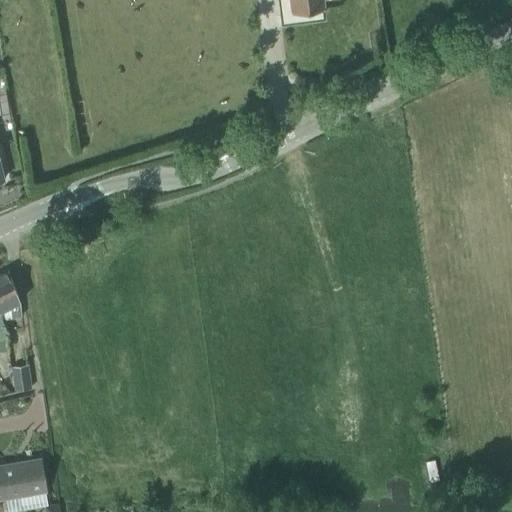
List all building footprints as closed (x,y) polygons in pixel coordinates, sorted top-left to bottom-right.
[(321,0),(288,0),(291,13),(323,9),(321,0)] [(0,274),(0,309),(9,305),(10,317),(20,316),(19,301),(8,270),(0,274)] [(14,389),(30,387),(27,365),(11,367),(14,389)] [(0,497),(44,489),(39,459),(0,465),(0,497)] [(43,511),(58,511),(57,503),(43,505),(43,511)]
